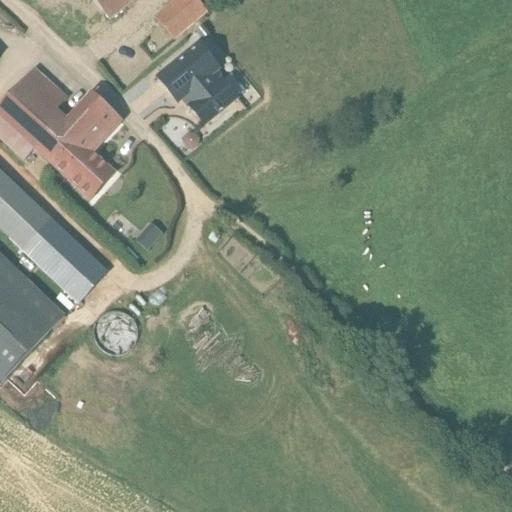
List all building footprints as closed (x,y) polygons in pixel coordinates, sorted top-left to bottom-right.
[(93,0),(104,13),(102,14),(110,23),(134,3),(138,0),(93,0)] [(173,42),(201,18),(207,13),(195,0),(178,0),(155,20),(173,42)] [(209,36),(203,28),(196,33),(202,41),(209,36)] [(159,80),(179,104),(186,99),(193,106),(191,107),(207,126),(240,98),(224,79),(223,80),(217,72),(220,70),(199,46),(159,80)] [(54,113),(66,100),(35,71),(0,110),(0,140),(23,163),(36,151),(91,201),(114,176),(91,155),(95,150),(67,125),(54,113)] [(67,125),(95,150),(120,123),(107,111),(92,97),(67,125)] [(187,150),(194,151),(199,146),(199,140),(195,135),(189,134),(184,139),(183,145),(187,150)] [(51,223),(50,225),(26,251),(24,252),(60,287),(88,258),(51,223)] [(150,253),(166,238),(154,226),(138,241),(150,253)] [(0,386),(64,318),(0,257),(0,386)]
